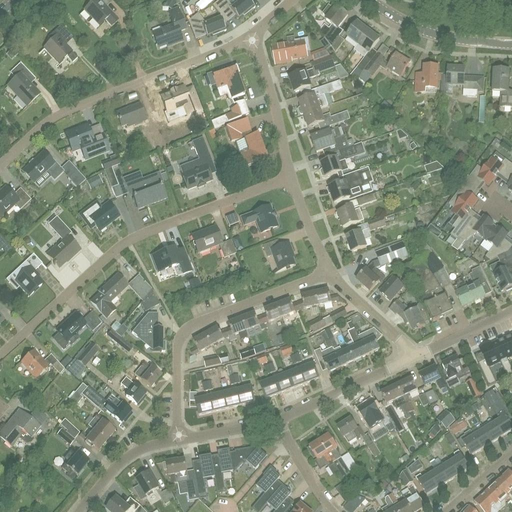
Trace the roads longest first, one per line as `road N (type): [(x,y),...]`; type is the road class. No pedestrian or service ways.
road 1 (residential): [(291,176),(120,245),(0,356)]
road 2 (residential): [(0,164),(58,115),(252,35)]
road 3 (residential): [(177,440),(177,344),(186,328),(330,273)]
road 4 (tertiary): [(511,44),(437,35),(369,0)]
road 5 (residential): [(291,176),(252,35)]
road 6 (residential): [(281,419),(410,358)]
road 7 (residential): [(78,511),(122,460),(177,440)]
